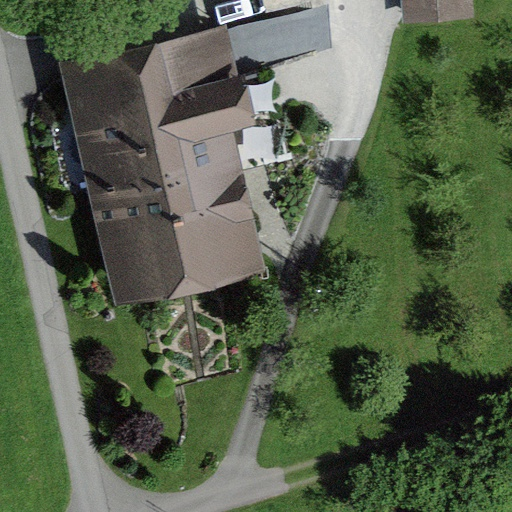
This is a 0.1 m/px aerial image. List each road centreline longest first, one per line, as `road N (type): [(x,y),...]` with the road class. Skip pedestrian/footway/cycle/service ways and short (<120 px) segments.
road 1 (track): [(227,484),(369,12)]
road 2 (unclassified): [(0,94),(96,511)]
road 3 (track): [(149,511),(511,398)]
